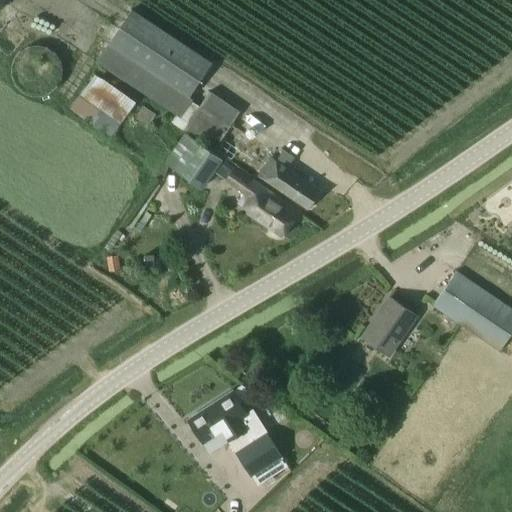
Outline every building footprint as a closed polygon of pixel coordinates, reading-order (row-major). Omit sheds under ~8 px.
[(107,44),(96,62),(180,118),(193,99),(189,97),(212,62),(132,9),(107,44)] [(60,85),(61,78),(60,74),(59,69),(57,65),(54,61),(47,57),(39,55),(33,56),(30,57),(23,61),(18,68),(16,76),(16,81),(18,86),(22,92),(28,97),(33,99),(37,100),(44,99),(47,98),(51,96),(54,93),(57,90),(60,85)] [(110,138),(137,102),(95,71),(68,106),(110,138)] [(240,111),(210,91),(184,130),(190,134),(214,150),(231,124),(240,111)] [(163,163),(200,189),(212,170),(226,180),(226,181),(254,201),(245,214),(280,238),(299,210),(235,166),(234,168),(184,133),(163,163)] [(263,178),(263,179),(307,209),(321,190),(287,167),(295,158),(283,150),(276,160),(270,156),(258,174),(263,178)] [(511,332),(511,309),(456,271),(432,306),(499,352),(511,332)] [(389,297),(361,337),(389,357),(417,316),(389,297)] [(232,391),(187,419),(203,443),(222,431),(228,441),(235,452),(266,432),(252,410),(246,413),(232,391)] [(266,432),(235,452),(251,477),(282,457),(266,432)]
